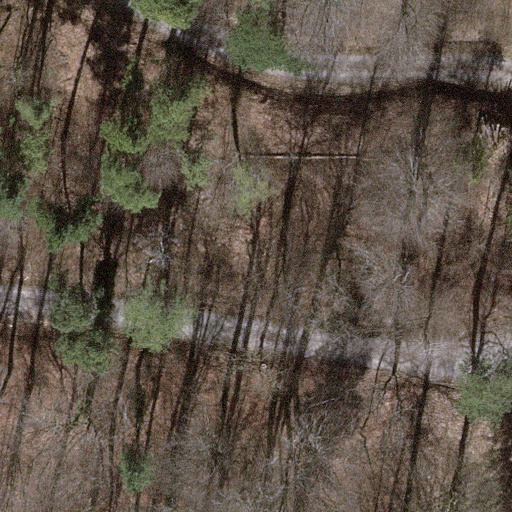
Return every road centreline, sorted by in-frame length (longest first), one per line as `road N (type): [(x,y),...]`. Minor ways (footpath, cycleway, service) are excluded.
road 1 (track): [(0,309),(511,368)]
road 2 (track): [(511,69),(353,73),(242,61),(144,0)]
